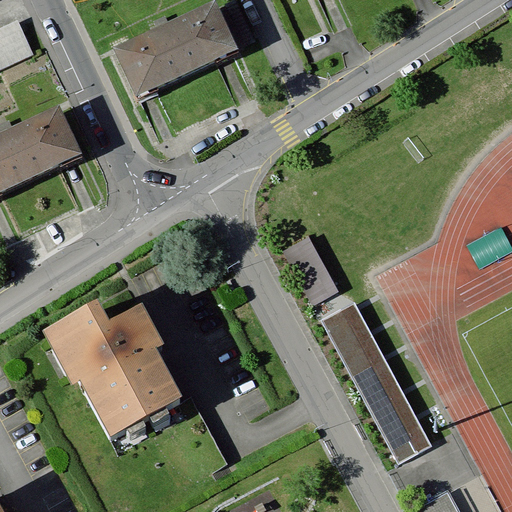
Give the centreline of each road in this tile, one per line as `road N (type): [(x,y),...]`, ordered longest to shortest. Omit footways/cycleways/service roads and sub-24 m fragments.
road 1 (residential): [(205,181),(383,511)]
road 2 (residential): [(153,210),(50,0)]
road 3 (residential): [(313,111),(490,0)]
road 4 (residential): [(0,311),(153,210)]
road 5 (residential): [(205,181),(313,111)]
road 6 (residential): [(313,111),(261,0)]
